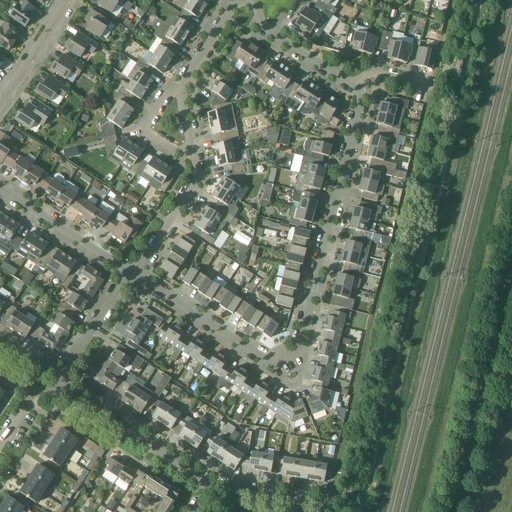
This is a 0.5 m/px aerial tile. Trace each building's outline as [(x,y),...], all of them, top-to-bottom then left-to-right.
[(22,0),(21,0),(18,5),(13,1),(9,3),(5,9),(5,13),(25,27),(33,15),(31,13),(35,8),(22,0)] [(101,0),(98,5),(112,14),(118,5),(129,11),(133,5),(125,0),(101,0)] [(190,0),(188,0),(183,9),(180,13),(190,19),(192,15),(198,19),(204,9),(190,0)] [(190,0),(204,9),(210,0),(190,0)] [(332,0),(320,0),(321,0),(317,6),(333,16),(337,10),(329,5),(332,0)] [(157,10),(151,6),(147,11),(154,15),(157,10)] [(317,6),(314,11),(312,10),(312,11),(306,8),(300,16),(323,31),(324,31),(323,30),(329,21),(329,22),(333,16),(317,6)] [(382,10),(374,9),(372,17),(380,19),(382,10)] [(85,20),(90,23),(87,29),(100,38),(111,22),(92,10),(85,20)] [(193,27),(187,24),(190,19),(180,13),(177,11),(174,17),(171,17),(169,16),(165,23),(171,27),(187,37),(193,27)] [(310,36),(310,35),(313,37),(310,42),(316,46),(327,48),(329,45),(318,39),(323,31),(300,16),(295,24),(301,28),(300,29),(310,36)] [(0,46),(2,48),(2,47),(8,51),(17,39),(14,37),(18,31),(0,19),(0,46)] [(171,27),(165,23),(160,19),(154,28),(158,31),(155,36),(162,41),(172,47),(175,42),(181,46),(187,37),(171,27)] [(130,23),(127,28),(133,32),(136,27),(130,23)] [(373,36),(367,34),(362,52),(372,55),(374,48),(375,48),(376,43),(383,45),(383,44),(386,32),(379,30),(378,34),(374,32),(373,36)] [(93,54),(99,44),(79,32),(73,41),(70,40),(65,47),(81,57),(86,49),(93,54)] [(362,52),(367,34),(356,32),(353,43),(354,43),(353,50),(362,52)] [(397,61),(402,43),(396,42),(397,39),(392,37),(393,33),(386,32),(383,44),(389,46),(388,51),(389,52),(388,58),(397,61)] [(246,40),(242,45),(237,41),(234,46),(227,57),(236,63),(239,60),(245,63),(256,46),(246,40)] [(162,41),(153,55),(169,64),(175,55),(169,51),(172,47),(162,41)] [(410,57),(413,46),(402,43),(397,61),(407,63),(409,57),(410,57)] [(257,77),(264,67),(264,66),(259,62),(265,53),(256,46),(245,63),(241,69),(246,72),(247,71),(257,77)] [(435,57),(437,52),(431,50),(419,47),(415,65),(432,70),(435,57)] [(79,76),(84,67),(64,54),(58,63),(56,62),(51,69),(66,79),(71,71),(79,76)] [(120,54),(117,59),(122,63),(125,58),(120,54)] [(150,66),(163,74),(169,64),(153,55),(148,63),(140,58),(137,64),(147,71),(150,66)] [(275,83),(286,66),(281,62),(280,64),(275,61),(269,70),(264,67),(257,77),(257,78),(267,84),(269,80),(275,83)] [(127,78),(132,81),(147,91),(153,81),(144,75),(147,71),(137,64),(127,78)] [(287,97),(294,86),(289,83),(295,74),(290,71),(291,69),(286,66),(275,83),(267,96),(268,96),(269,94),(277,99),(281,93),(287,97)] [(64,98),(70,88),(50,76),(44,85),(41,83),(36,91),(51,101),(57,93),(64,98)] [(132,94),(141,100),(147,91),(132,81),(129,85),(122,80),(119,86),(121,87),(118,92),(129,99),(132,94)] [(213,106),(224,104),(233,91),(217,81),(211,91),(217,95),(212,102),(213,106)] [(294,86),(287,97),(283,104),(298,114),(299,112),(316,85),(311,82),(310,83),(305,81),(299,90),(294,86)] [(241,88),(247,92),(251,86),(248,84),(244,85),(241,88)] [(325,93),(321,90),(322,89),(316,85),(299,112),(304,115),(309,114),(310,112),(318,117),(320,113),(324,106),(319,102),(325,93)] [(247,92),(253,97),(254,96),(256,93),(255,89),(251,86),(247,92)] [(134,110),(125,104),(129,99),(118,92),(114,98),(119,101),(113,110),(128,120),(134,110)] [(331,95),(324,106),(320,113),(318,117),(314,122),(329,125),(330,123),(336,127),(340,121),(334,117),(336,115),(334,114),(340,103),(336,100),(337,99),(331,95)] [(387,97),(386,103),(381,102),(379,113),(395,117),(402,119),(405,109),(400,107),(403,99),(392,97),(392,99),(387,97)] [(232,103),(224,104),(213,106),(215,112),(208,113),(210,124),(235,119),(232,103)] [(43,126),(52,111),(41,104),(37,109),(29,104),(23,113),(20,112),(15,119),(30,129),(36,121),(43,126)] [(114,124),(122,129),(128,120),(113,110),(106,121),(99,122),(101,132),(96,133),(97,140),(103,138),(116,135),(114,129),(112,130),(112,126),(114,124)] [(400,130),(392,128),(395,117),(379,113),(376,124),(380,125),(379,131),(399,136),(400,130)] [(235,119),(210,124),(212,135),(219,133),(220,139),(238,135),(239,135),(235,119)] [(276,127),(269,128),(272,144),(277,143),(280,127),(277,128),(276,127)] [(322,130),(320,137),(333,140),(335,133),(322,130)] [(8,166),(15,155),(4,148),(11,138),(0,131),(0,162),(2,164),(3,162),(8,166)] [(291,133),(282,131),(278,144),(288,146),(291,133)] [(370,146),(394,152),(399,136),(379,131),(377,137),(373,136),(370,146)] [(117,141),(116,135),(103,138),(104,144),(115,142),(117,141)] [(215,145),(217,156),(242,151),(238,135),(220,139),(221,144),(215,145)] [(124,139),(113,155),(123,162),(134,145),(124,139)] [(303,157),(323,162),(324,156),(329,157),(332,146),(307,139),(304,142),(303,148),(304,151),(303,157)] [(143,151),(134,145),(123,162),(120,165),(129,172),(130,170),(136,174),(143,163),(137,160),(143,151)] [(397,164),(392,163),(394,152),(370,146),(367,157),(372,158),(370,164),(395,170),(397,164)] [(75,148),(63,151),(65,158),(77,156),(75,148)] [(242,151),(217,156),(219,167),(231,164),(233,170),(245,168),(251,166),(250,160),(244,161),(242,151)] [(20,158),(15,155),(8,166),(13,169),(12,170),(17,173),(14,176),(22,181),(31,167),(27,164),(29,162),(21,157),(20,158)] [(148,166),(143,163),(136,174),(150,183),(153,179),(163,164),(153,157),(148,166)] [(299,173),(323,179),(326,169),(321,167),(323,162),(303,157),(299,173)] [(153,179),(162,185),(159,189),(165,192),(172,182),(166,178),(172,170),(163,164),(153,179)] [(382,185),(385,175),(405,180),(407,173),(395,170),(370,164),(369,170),(364,169),(362,180),(382,185)] [(35,169),(31,167),(22,181),(29,186),(31,182),(36,185),(36,184),(41,187),(48,176),(43,173),(44,172),(37,167),(35,169)] [(245,168),(233,170),(234,176),(246,173),(245,168)] [(323,179),(299,173),(295,190),(314,195),(316,189),(320,190),(323,179)] [(65,178),(59,174),(56,175),(53,179),(48,176),(41,187),(46,191),(50,194),(48,198),(55,203),(68,182),(65,180),(65,178)] [(219,187),(239,200),(241,201),(248,189),(235,180),(234,181),(235,182),(234,183),(225,178),(219,187)] [(377,201),(379,195),(382,196),(385,185),(382,185),(362,180),(359,190),(363,192),(362,198),(377,201)] [(99,191),(102,186),(94,181),(91,186),(99,191)] [(80,190),(68,182),(55,203),(62,207),(65,204),(69,207),(70,206),(75,209),(82,198),(77,195),(80,190)] [(266,183),(265,190),(272,192),(273,185),(267,183),(266,183)] [(118,185),(114,190),(120,194),(124,189),(118,185)] [(239,200),(219,187),(213,197),(222,202),(218,207),(234,217),(239,210),(236,205),(239,200)] [(300,203),(298,209),(315,213),(317,202),(313,201),(314,195),(295,190),(292,199),(294,202),(300,203)] [(94,207),(95,205),(98,201),(90,196),(87,201),(82,198),(75,209),(80,212),(79,213),(84,216),(81,220),(88,224),(98,210),(94,207)] [(125,201),(118,197),(115,201),(122,206),(125,201)] [(388,206),(390,200),(383,198),(381,205),(388,206)] [(126,210),(131,210),(133,206),(127,202),(123,208),(126,210)] [(352,218),(372,223),(376,224),(378,213),(381,214),(382,207),(361,202),(359,208),(355,207),(352,218)] [(241,222),(234,217),(218,207),(215,213),(206,207),(200,216),(222,230),(228,222),(232,224),(231,225),(236,228),(241,222)] [(315,213),(298,209),(292,207),(292,208),(290,207),(288,216),(290,220),(289,224),(306,228),(307,222),(312,223),(315,213)] [(111,215),(103,210),(102,212),(98,210),(88,224),(96,229),(98,225),(103,228),(103,227),(108,231),(115,219),(110,216),(111,215)] [(0,216),(0,234),(1,235),(11,220),(1,214),(0,216)] [(223,231),(222,230),(200,216),(194,226),(203,231),(200,236),(214,245),(223,231)] [(115,219),(108,231),(113,234),(112,235),(125,243),(130,236),(133,238),(143,223),(132,217),(126,226),(115,219)] [(373,234),(369,233),(372,223),(352,218),(349,228),(354,229),(352,235),(372,240),(373,234)] [(12,249),(19,238),(14,235),(20,226),(11,220),(1,235),(0,236),(0,249),(8,255),(12,249)] [(292,241),(306,244),(307,240),(309,240),(311,232),(296,228),(292,241)] [(26,258),(39,238),(30,232),(24,241),(19,238),(12,249),(26,258)] [(175,245),(189,254),(196,243),(184,235),(181,240),(179,239),(175,245)] [(372,240),(352,235),(351,241),(346,240),(344,251),(368,257),(372,240)] [(48,244),(39,238),(26,258),(40,267),(48,256),(43,253),(48,244)] [(289,254),(305,257),(307,250),(305,249),(306,244),(292,241),(289,254)] [(189,254),(175,245),(171,252),(172,253),(170,257),(182,265),(189,254)] [(208,245),(206,249),(215,255),(218,251),(208,245)] [(55,276),(67,256),(58,250),(53,259),(48,256),(40,267),(45,270),(46,270),(55,276)] [(368,257),(344,251),(341,262),(345,263),(344,269),(361,273),(362,267),(365,268),(368,257)] [(303,265),(305,257),(289,254),(286,266),(299,269),(301,265),(303,265)] [(67,256),(55,276),(54,276),(64,282),(62,285),(67,289),(74,278),(69,275),(77,262),(67,256)] [(182,265),(170,257),(167,261),(165,260),(161,267),(169,273),(167,276),(172,280),(182,265)] [(77,295),(87,302),(91,297),(92,298),(102,283),(98,281),(101,275),(87,266),(81,275),(90,280),(83,292),(80,290),(77,295)] [(283,279),(298,283),(300,275),(298,274),(299,269),(286,266),(283,279)] [(195,287),(202,275),(191,268),(183,281),(190,286),(191,284),(195,287)] [(361,273),(344,269),(342,275),(338,274),(335,284),(351,288),(356,290),(356,289),(360,288),(362,280),(359,279),(361,273)] [(29,285),(34,277),(29,273),(23,282),(29,285)] [(205,296),(213,282),(202,275),(195,287),(199,290),(198,291),(205,296)] [(296,290),(298,283),(283,279),(280,291),(293,295),(294,290),(296,290)] [(24,285),(18,281),(14,287),(20,291),(24,285)] [(224,289),(213,282),(205,296),(211,300),(212,298),(217,301),(224,289)] [(351,288),(335,284),(332,295),(337,296),(334,306),(352,310),(355,300),(349,298),(351,288)] [(53,291),(48,288),(45,293),(50,296),(53,291)] [(235,296),(224,289),(217,301),(221,304),(220,305),(226,310),(235,296)] [(16,299),(11,296),(10,297),(0,290),(0,312),(5,316),(11,305),(16,299)] [(39,294),(33,290),(30,295),(36,299),(39,294)] [(276,304),(292,308),(294,300),(292,299),(293,295),(280,291),(276,304)] [(67,303),(64,309),(74,315),(77,309),(82,312),(88,302),(87,302),(77,295),(74,293),(68,303),(67,303)] [(246,303),(235,296),(226,310),(233,314),(234,312),(238,315),(246,303)] [(248,324),(257,310),(246,303),(238,315),(242,318),(241,319),(248,324)] [(11,305),(5,316),(10,319),(6,326),(16,332),(25,318),(16,312),(18,310),(11,305)] [(64,309),(54,324),(60,328),(68,333),(75,323),(70,320),(74,315),(64,309)] [(130,324),(145,334),(152,324),(159,328),(164,319),(147,309),(139,322),(134,319),(130,324)] [(268,317),(257,310),(248,324),(255,328),(256,326),(260,329),(268,317)] [(326,323),(343,327),(345,317),(350,319),(352,313),(347,312),(346,314),(334,312),(333,318),(327,316),(326,323)] [(40,327),(25,317),(25,318),(16,332),(25,339),(28,334),(33,338),(40,327)] [(279,325),(268,317),(260,329),(264,332),(263,334),(270,338),(279,325)] [(329,331),(328,337),(351,343),(352,340),(340,337),(343,327),(326,323),(324,330),(329,331)] [(125,344),(138,353),(144,357),(145,356),(147,351),(138,345),(145,334),(130,324),(126,330),(131,333),(128,339),(125,344)] [(164,325),(157,336),(169,343),(178,328),(172,324),(169,329),(164,325)] [(68,333),(60,328),(52,339),(44,333),(45,330),(40,327),(33,338),(39,341),(38,342),(52,351),(56,345),(60,348),(69,333),(68,333)] [(173,360),(186,340),(181,336),(184,332),(178,328),(169,343),(177,348),(171,358),(173,360)] [(351,343),(328,337),(326,343),(321,341),(319,348),(337,353),(339,343),(350,345),(351,343)] [(191,343),(186,340),(173,360),(175,361),(182,351),(190,357),(200,342),(194,338),(191,343)] [(200,342),(190,357),(199,363),(193,372),(195,374),(208,354),(203,350),(206,346),(200,342)] [(138,371),(145,361),(124,347),(120,352),(116,349),(109,359),(124,369),(125,369),(128,364),(138,371)] [(323,357),(322,362),(345,368),(345,365),(334,363),(337,353),(319,348),(318,355),(323,357)] [(213,357),(208,354),(195,374),(197,375),(204,365),(212,371),(222,356),(216,352),(213,357)] [(222,356),(212,371),(221,377),(215,386),(217,388),(230,368),(225,365),(228,360),(222,356)] [(114,390),(119,393),(126,382),(121,379),(120,381),(117,380),(124,369),(109,359),(108,358),(99,373),(103,375),(99,381),(113,391),(114,390)] [(315,367),(313,374),(330,378),(333,368),(344,371),(345,368),(322,362),(320,368),(315,367)] [(151,375),(155,369),(150,366),(146,372),(151,375)] [(235,371),(230,368),(217,388),(219,389),(225,380),(234,385),(244,370),(238,366),(235,371)] [(244,370),(234,385),(243,391),(236,401),(239,402),(252,382),(247,379),(250,374),(244,370)] [(131,407),(141,392),(146,384),(136,377),(131,374),(126,382),(119,393),(124,396),(122,401),(131,407)] [(151,410),(154,405),(158,400),(172,378),(165,374),(157,385),(159,386),(151,399),(141,392),(131,407),(141,413),(146,407),(151,410)] [(330,378),(313,374),(311,380),(317,382),(315,388),(327,391),(327,390),(330,378)] [(252,406),(256,399),(266,384),(260,381),(257,385),(252,382),(239,402),(241,404),(243,400),(252,406)] [(258,415),(261,416),(273,396),(268,393),(272,388),(266,384),(256,399),(264,405),(258,415)] [(182,391),(176,387),(172,393),(178,397),(182,391)] [(333,392),(327,390),(327,391),(315,388),(314,395),(329,408),(326,410),(331,414),(335,410),(329,406),(333,392)] [(269,408),(278,414),(288,399),(281,395),(278,399),(273,396),(261,416),(263,418),(269,408)] [(329,408),(314,395),(306,398),(312,415),(326,410),(329,408)] [(288,399),(278,414),(275,418),(289,427),(289,421),(292,423),(294,403),(288,399)] [(162,403),(158,400),(154,405),(158,408),(152,417),(162,423),(171,409),(162,403)] [(302,400),(294,403),(292,423),(289,421),(289,427),(295,428),(295,422),(309,416),(302,400)] [(229,408),(223,404),(220,410),(225,413),(229,408)] [(335,411),(339,414),(337,416),(340,419),(344,422),(345,416),(347,410),(336,407),(335,411)] [(176,422),(180,425),(184,419),(179,417),(180,415),(171,409),(162,423),(171,430),(176,422)] [(335,411),(335,410),(331,414),(335,418),(337,416),(339,414),(335,411)] [(236,413),(232,420),(240,424),(243,416),(236,413)] [(188,443),(197,428),(199,424),(189,418),(187,421),(184,419),(180,425),(184,427),(178,437),(188,443)] [(56,438),(76,451),(82,442),(62,428),(56,438)] [(203,440),(207,442),(211,436),(197,428),(188,443),(197,449),(203,440)] [(216,439),(211,436),(207,442),(211,445),(207,453),(216,459),(226,444),(217,437),(216,439)] [(82,455),(76,451),(56,438),(50,447),(66,457),(76,464),(82,455)] [(216,459),(225,465),(235,450),(230,446),(234,440),(230,438),(226,444),(216,459)] [(50,447),(44,456),(60,467),(66,457),(50,447)] [(244,456),(235,450),(225,465),(234,471),(238,466),(246,467),(248,458),(244,457),(244,456)] [(260,471),(263,454),(252,452),(249,469),(260,471)] [(303,478),(305,461),(301,460),(302,453),(296,452),(295,459),(292,477),(303,478)] [(94,454),(91,460),(95,463),(99,456),(94,454)] [(278,463),(279,456),(263,454),(260,471),(271,473),(273,462),(278,463)] [(311,462),(305,461),(303,478),(313,480),(316,462),(317,455),(313,455),(311,462)] [(292,477),(295,459),(279,456),(278,463),(283,464),(281,475),(292,477)] [(106,471),(114,476),(117,478),(124,467),(109,458),(105,464),(109,466),(106,471)] [(95,463),(91,460),(86,467),(90,470),(95,463)] [(324,482),(325,477),(330,478),(331,471),(326,471),(327,464),(316,462),(313,480),(324,482)] [(32,474),(48,484),(54,475),(38,465),(32,474)] [(124,467),(117,478),(129,485),(132,481),(139,471),(133,467),(130,471),(124,467)] [(80,477),(84,480),(88,473),(85,470),(80,477)] [(139,471),(132,481),(143,489),(144,487),(151,476),(145,472),(144,474),(139,471)] [(32,474),(26,483),(42,494),(48,484),(32,474)] [(151,476),(144,487),(158,496),(163,499),(163,500),(166,502),(161,508),(159,507),(155,511),(170,511),(174,507),(172,506),(180,492),(166,483),(165,485),(151,476)] [(76,483),(80,486),(84,480),(80,477),(76,483)] [(26,483),(20,492),(36,503),(42,494),(26,483)] [(76,493),(78,490),(80,486),(76,483),(72,490),(76,493)] [(31,507),(24,503),(22,505),(8,496),(2,505),(12,511),(29,511),(30,510),(29,510),(31,507)] [(127,507),(131,509),(137,499),(134,496),(127,507)] [(65,500),(61,506),(65,509),(69,503),(65,500)] [(110,501),(106,507),(112,511),(116,505),(110,501)]
